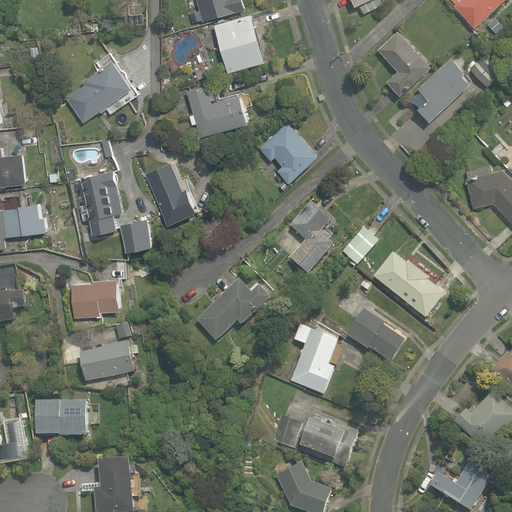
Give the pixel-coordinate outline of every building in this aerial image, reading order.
[(197,0),(203,20),(246,8),(243,0),(197,0)] [(354,0),(357,7),(361,5),(365,14),(383,5),(380,0),(354,0)] [(492,15),(507,0),(451,0),(455,4),(452,6),(476,30),(484,22),(497,35),(505,28),(492,15)] [(216,26),(230,73),(268,62),(254,15),(216,26)] [(389,81),(403,96),(433,68),(399,32),(380,49),(400,71),(389,81)] [(33,61),(40,61),(38,48),(31,48),(33,61)] [(68,98),(85,123),(102,111),(103,112),(109,108),(113,115),(141,95),(112,53),(99,62),(103,69),(86,81),(88,84),(68,98)] [(482,55),(468,68),(488,89),(502,75),(482,55)] [(432,124),(475,82),(457,64),(450,72),(442,64),(409,96),(408,95),(402,101),(406,106),(409,104),(412,108),(414,106),(432,124)] [(199,80),(211,77),(210,68),(197,70),(199,80)] [(189,91),(202,137),(251,124),(243,95),(215,103),(215,100),(219,99),(215,84),(189,91)] [(280,170),(292,183),(323,155),(291,121),(261,148),(273,161),(277,157),(285,166),(280,170)] [(175,148),(173,144),(174,133),(167,133),(166,144),(168,144),(168,148),(175,148)] [(103,140),(106,157),(112,156),(108,138),(103,140)] [(0,186),(30,183),(26,154),(0,156),(0,186)] [(147,175),(171,226),(199,213),(188,190),(186,191),(173,163),(147,174),(147,175)] [(495,205),(511,223),(511,178),(505,171),(493,173),(491,168),(466,173),(473,209),(495,205)] [(124,214),(115,170),(102,172),(101,170),(93,171),(93,175),(72,180),(77,206),(81,206),(84,220),(92,219),(95,235),(118,231),(115,216),(124,214)] [(284,179),(281,183),(286,188),(290,185),(284,179)] [(41,232),(50,231),(48,218),(43,218),(41,205),(2,210),(0,196),(0,195),(0,248),(8,248),(7,237),(41,232)] [(293,258),(311,275),(337,245),(323,233),(334,221),(313,203),(293,227),(309,240),(293,258)] [(122,225),(128,252),(156,247),(150,219),(122,225)] [(345,253),(359,265),(381,242),(381,241),(367,229),(345,253)] [(300,239),(293,247),(297,250),(303,242),(300,239)] [(376,277),(427,318),(446,295),(428,280),(430,278),(410,262),(408,263),(395,253),(376,277)] [(74,285),(76,318),(77,318),(103,316),(103,312),(123,311),(121,279),(95,280),(96,284),(74,285)] [(199,320),(218,341),(240,321),(244,325),(273,299),(262,287),(255,294),(242,280),(199,320)] [(371,285),(364,280),(361,285),(368,290),(371,285)] [(0,321),(18,319),(16,309),(30,307),(28,291),(15,293),(14,291),(0,293),(0,321)] [(370,347),(392,361),(406,339),(385,325),(386,323),(366,309),(349,335),(369,349),(370,347)] [(306,345),(290,381),(324,396),(336,369),(330,367),(342,341),(301,323),(294,340),(306,345)] [(130,325),(118,327),(120,339),(132,337),(130,325)] [(82,354),(87,382),(88,381),(137,372),(131,342),(106,347),(107,349),(82,354)] [(511,385),(511,352),(495,371),(511,385)] [(511,406),(497,392),(480,409),(475,404),(461,418),(481,438),(497,422),(510,435),(511,432),(511,406)] [(92,402),(41,401),(40,401),(39,435),(41,435),(91,436),(92,402)] [(274,441),(348,468),(361,431),(317,416),(314,422),(309,420),(308,424),(285,416),(289,406),(280,402),(272,423),(280,426),(274,441)] [(0,464),(29,460),(23,418),(5,421),(8,445),(3,446),(0,423),(0,464)] [(97,488),(98,511),(136,511),(132,458),(102,460),(104,488),(97,488)] [(474,509),(495,474),(471,459),(458,481),(444,472),(436,485),(474,509)] [(327,511),(335,490),(315,483),(305,463),(278,476),(293,507),(306,511),(327,511)]
